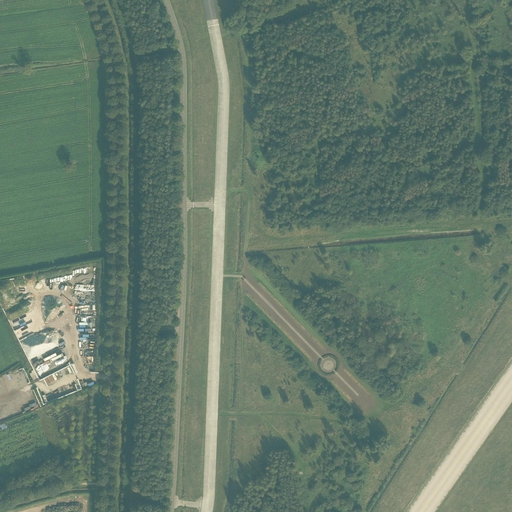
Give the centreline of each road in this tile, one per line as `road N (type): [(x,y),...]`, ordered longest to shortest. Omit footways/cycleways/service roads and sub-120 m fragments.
road 1 (unclassified): [(106,511),(116,86),(94,0)]
road 2 (track): [(130,511),(142,92),(121,0)]
